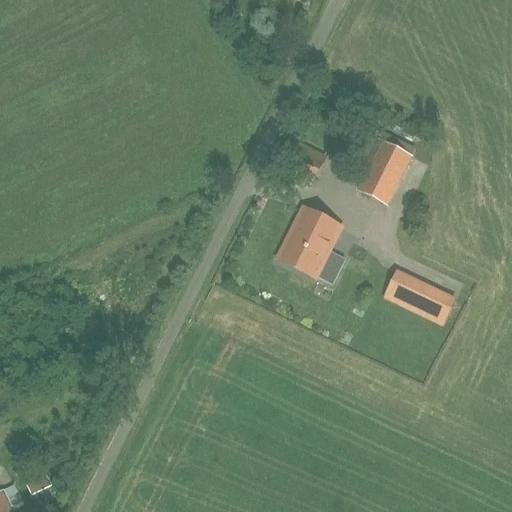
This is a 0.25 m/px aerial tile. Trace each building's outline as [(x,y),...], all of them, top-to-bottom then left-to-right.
[(277,170),(310,187),(325,158),(292,141),(277,170)] [(388,208),(413,158),(381,142),(356,192),(388,208)] [(435,164),(436,182),(450,181),(449,163),(435,164)] [(316,279),(341,229),(303,210),(278,260),(316,279)] [(398,271),(384,299),(444,328),(457,300),(398,271)] [(0,511),(14,511),(5,491),(0,493),(0,511)]
